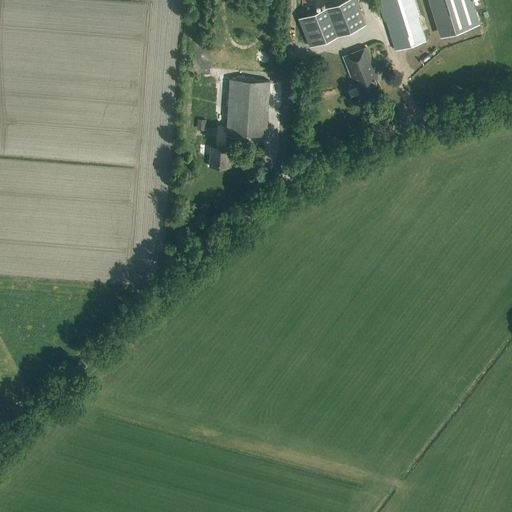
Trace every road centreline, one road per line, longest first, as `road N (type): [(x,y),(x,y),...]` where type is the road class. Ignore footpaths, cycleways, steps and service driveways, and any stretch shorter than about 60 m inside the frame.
road 1 (unclassified): [(0,450),(274,191),(363,141),(511,98)]
road 2 (track): [(287,184),(278,164),(291,0)]
